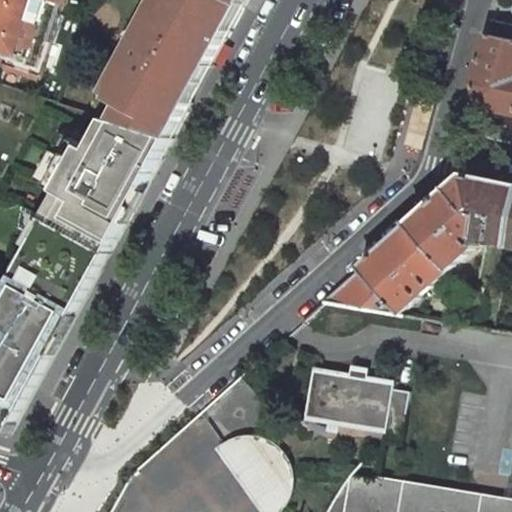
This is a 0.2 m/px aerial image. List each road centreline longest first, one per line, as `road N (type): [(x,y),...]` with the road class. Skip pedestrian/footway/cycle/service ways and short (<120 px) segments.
road 1 (residential): [(40,479),(108,469),(438,168),(445,137)]
road 2 (tertiary): [(299,0),(40,479)]
road 3 (residential): [(445,137),(482,0)]
road 4 (unknown): [(492,348),(476,469)]
